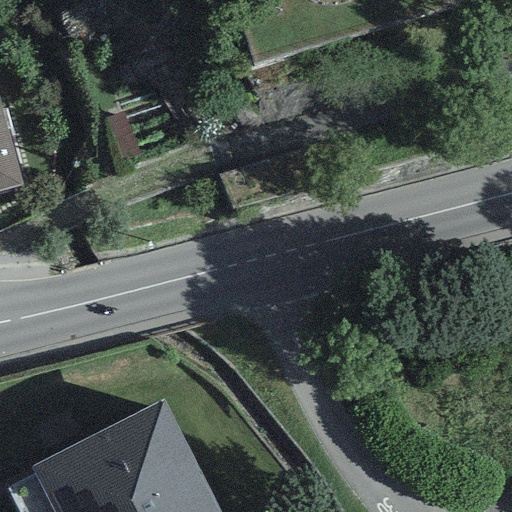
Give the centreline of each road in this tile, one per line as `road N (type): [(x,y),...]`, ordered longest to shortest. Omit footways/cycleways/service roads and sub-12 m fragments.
road 1 (residential): [(396,511),(328,422),(262,257)]
road 2 (tertiary): [(0,319),(262,257)]
road 3 (tertiary): [(262,257),(511,193)]
